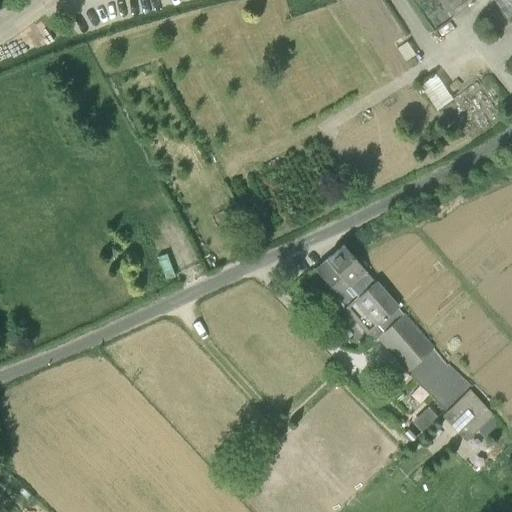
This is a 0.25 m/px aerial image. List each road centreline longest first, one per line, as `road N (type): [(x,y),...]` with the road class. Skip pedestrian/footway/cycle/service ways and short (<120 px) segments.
road 1 (unclassified): [(0,378),(322,237)]
road 2 (residential): [(322,237),(511,136)]
